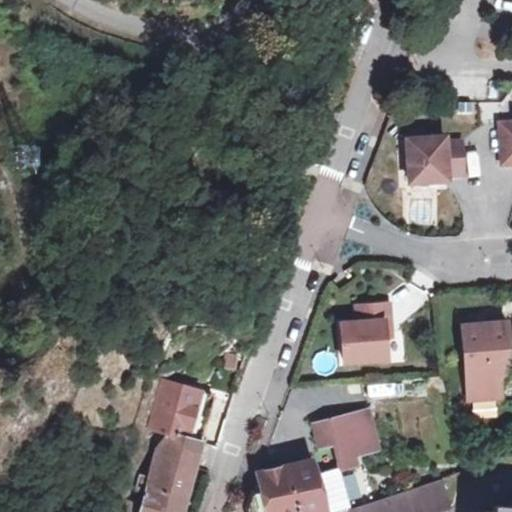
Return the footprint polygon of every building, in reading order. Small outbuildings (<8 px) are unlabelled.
[(511,124),(500,125),(503,166),(511,165),(511,124)] [(447,182),(447,176),(463,175),(461,144),(445,144),(445,139),(406,142),(409,184),(447,182)] [(340,324),(343,362),(386,359),(384,337),(383,321),(389,321),(388,304),(356,306),(357,322),(340,324)] [(476,314),(438,317),(440,360),(479,358),(478,352),(494,351),(492,319),(476,320),(476,314)] [(466,395),(486,393),(486,383),(494,382),(510,365),(503,359),(502,349),(508,349),(506,322),(461,326),(466,395)] [(486,383),(486,393),(495,392),(494,382),(486,383)] [(171,470),(157,511),(197,511),(202,498),(215,455),(212,453),(218,432),(228,403),(196,393),(180,447),(189,448),(171,470)] [(368,413),(354,417),(364,453),(378,450),(368,413)] [(364,453),(354,417),(316,427),(323,449),(339,445),(347,471),(360,468),(357,456),(364,453)] [(315,463),(262,475),(259,484),(249,511),(248,511),(326,511),(319,480),(315,463)] [(350,502),(363,498),(357,474),(344,477),(350,502)] [(346,511),(338,476),(319,480),(326,511),(346,511)] [(439,511),(451,508),(441,480),(346,511),(439,511)] [(477,511),(511,511),(511,504),(492,503),(492,511),(477,511)]
